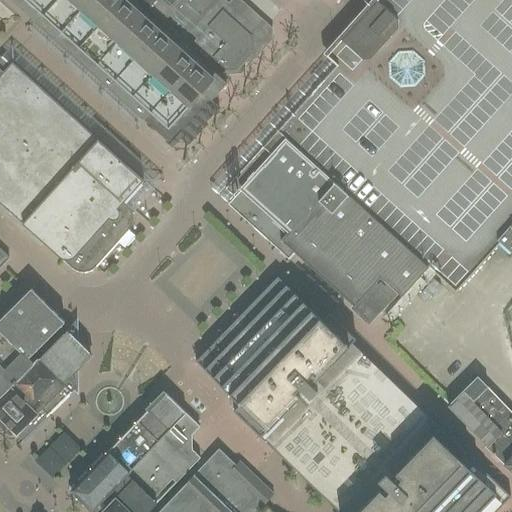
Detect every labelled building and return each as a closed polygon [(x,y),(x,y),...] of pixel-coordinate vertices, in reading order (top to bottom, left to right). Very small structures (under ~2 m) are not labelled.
[(25,0),(183,140),(183,139),(189,144),(221,107),(214,101),(228,84),(216,73),(215,74),(146,12),(132,0),(25,0)] [(132,0),(146,12),(156,0),(161,0),(171,8),(177,0),(132,0)] [(177,0),(171,8),(175,13),(176,13),(177,12),(181,8),(186,3),(204,19),(212,10),(211,10),(217,3),(217,0),(177,0)] [(323,61),(332,70),(278,130),(288,139),(287,140),(409,249),(429,267),(456,292),(501,243),(511,253),(511,0),(377,0),(375,2),(338,44),(323,61)] [(181,8),(200,24),(204,19),(186,3),(181,8)] [(236,71),(263,41),(263,32),(235,7),(227,7),(195,42),(226,71),(222,75),(224,76),(227,72),(236,71)] [(177,12),(195,29),(200,24),(181,8),(177,12)] [(190,34),(195,29),(177,12),(176,13),(175,13),(171,17),(190,34)] [(21,72),(4,71),(0,75),(0,202),(26,226),(45,243),(72,267),(80,271),(85,272),(93,269),(97,266),(130,229),(132,226),(134,221),(134,216),(132,210),(128,205),(125,202),(144,180),(123,161),(120,159),(119,160),(101,144),(101,143),(99,140),(98,141),(79,124),(80,124),(80,123),(77,121),(77,117),(62,103),(58,104),(56,101),(55,102),(36,85),(36,84),(34,82),(33,83),(21,72)] [(402,297),(429,267),(409,249),(287,140),(288,139),(278,130),(227,187),(235,195),(228,203),(280,250),(285,243),(355,306),(382,278),(399,293),(402,297)] [(0,266),(9,257),(0,248),(0,266)] [(262,437),(353,343),(357,339),(330,313),(323,320),(279,277),(197,361),(241,404),(234,411),(262,437)] [(355,306),(352,309),(370,325),(399,293),(382,278),(355,306)] [(0,367),(19,348),(26,341),(41,357),(71,327),(32,289),(0,320),(0,367)] [(74,324),(71,327),(41,357),(34,364),(15,382),(49,416),(79,386),(79,374),(93,359),(78,345),(78,328),(74,324)] [(26,341),(19,348),(34,364),(41,357),(26,341)] [(440,428),(353,343),(262,437),(338,511),(357,511),(409,460),(440,428)] [(0,397),(15,382),(34,364),(19,348),(0,367),(0,397)] [(511,410),(478,377),(449,406),(487,446),(487,447),(511,471),(511,410)] [(49,416),(15,382),(0,397),(0,416),(24,441),(49,416)] [(193,435),(201,426),(166,393),(76,486),(76,494),(94,511),(148,511),(201,457),(193,450),(193,435)] [(358,511),(496,511),(511,497),(440,428),(409,460),(358,511)] [(257,511),(275,495),(240,461),(237,465),(220,449),(158,511),(257,511)]
